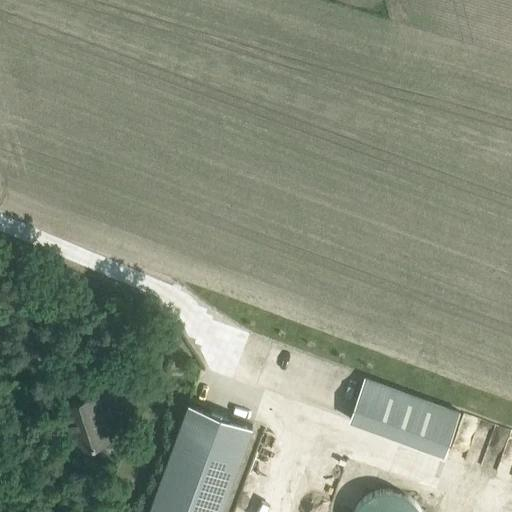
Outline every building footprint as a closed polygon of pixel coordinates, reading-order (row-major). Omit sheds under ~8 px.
[(119,363),(118,361),(88,370),(94,389),(124,379),(123,377),(136,374),(131,359),(119,363)] [(444,453),(460,409),(365,375),(349,419),(444,453)] [(64,402),(78,447),(112,436),(98,391),(64,402)] [(147,511),(220,511),(253,423),(189,400),(147,511)] [(388,489),(386,489),(384,489),(381,489),(379,490),(377,490),(375,491),(372,492),(370,493),(367,495),(365,496),(364,498),(362,500),(361,501),(359,503),(357,505),(355,508),(354,510),(353,511),(422,511),(421,508),(420,507),(419,505),(417,502),(415,500),(413,499),(412,497),(411,496),(408,495),(405,493),(403,492),(400,491),(399,490),(397,490),(395,489),(392,489),(388,489)]
